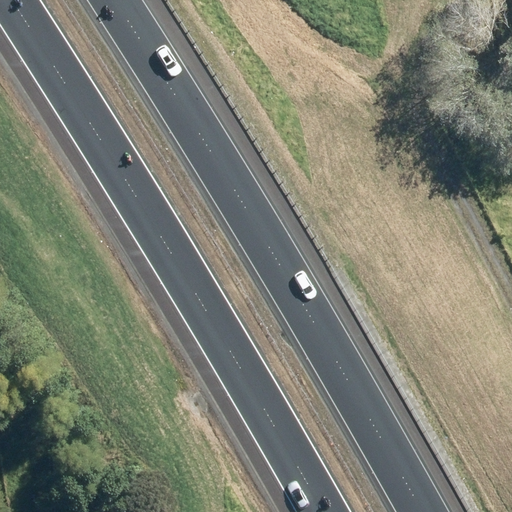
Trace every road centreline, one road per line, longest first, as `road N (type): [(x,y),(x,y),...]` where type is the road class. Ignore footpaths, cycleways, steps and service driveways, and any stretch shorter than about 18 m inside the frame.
road 1 (motorway): [(322,511),(132,187),(11,0)]
road 2 (motorway): [(114,0),(344,370),(422,511)]
